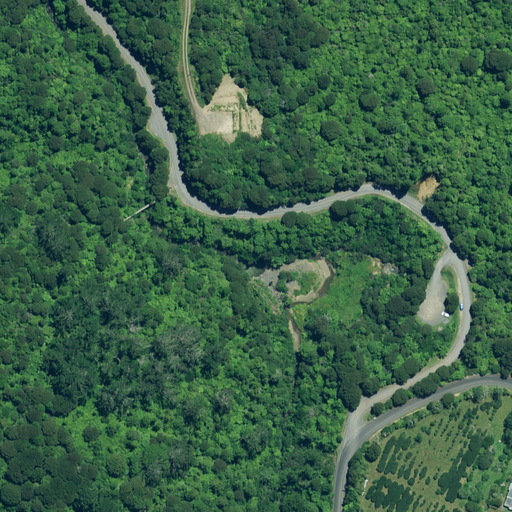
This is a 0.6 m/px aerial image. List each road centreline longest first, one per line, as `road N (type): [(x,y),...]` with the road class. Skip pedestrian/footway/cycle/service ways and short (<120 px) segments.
road 1 (tertiary): [(353,443),(358,417),(375,397),(447,359),(465,327),(469,298),(453,245),(425,212),(380,188),(234,212),(189,197),(140,74),(82,0)]
road 2 (tertiary): [(353,443),(413,406),(477,381),(507,379)]
